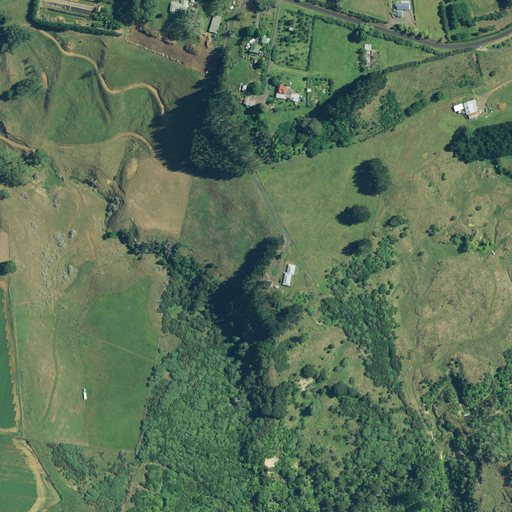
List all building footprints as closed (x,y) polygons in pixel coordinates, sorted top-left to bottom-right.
[(398,3),(398,12),(398,15),(398,16),(404,16),(403,9),(411,9),(410,2),(398,3)] [(188,4),(177,3),(177,9),(183,9),(183,12),(187,13),(188,4)] [(222,17),(215,15),(210,31),(218,33),(222,17)] [(260,50),(261,45),(252,43),(251,51),(260,53),(260,50)] [(284,84),(279,83),(278,87),(277,97),(287,98),(287,97),(291,98),(291,100),(299,101),(300,93),(294,92),(295,87),(284,85),(284,84)] [(248,85),(241,84),(240,91),(247,92),(248,85)] [(480,113),(475,99),(464,103),(469,117),(480,113)] [(297,265),(289,264),(288,273),(286,272),(284,284),(291,286),(293,275),(295,275),(297,265)]
